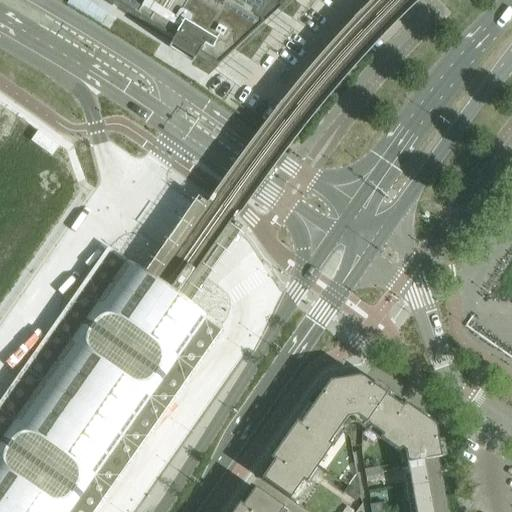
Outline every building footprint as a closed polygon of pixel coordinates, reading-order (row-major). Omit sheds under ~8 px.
[(104,0),(174,42),(171,47),(176,50),(177,52),(179,54),(181,56),(184,57),(186,58),(189,58),(194,60),(197,56),(217,68),(224,61),(236,50),(259,29),(259,28),(260,27),(260,26),(260,25),(259,24),(259,23),(255,21),(257,20),(265,13),(273,6),(276,8),(277,9),(286,0),(224,0),(223,2),(220,9),(205,0),(104,0)] [(2,117),(0,119),(0,141),(12,124),(2,117)] [(38,133),(31,142),(51,157),(58,148),(38,133)] [(186,395),(228,334),(214,325),(112,255),(0,416),(0,511),(104,511),(107,508),(143,456),(186,395)] [(359,378),(344,381),(351,419),(355,418),(365,425),(385,396),(359,378)] [(329,383),(310,410),(339,430),(346,420),(351,419),(344,381),(329,383)] [(385,396),(365,425),(382,437),(379,440),(399,453),(401,450),(404,452),(406,464),(437,458),(437,459),(441,459),(435,427),(404,405),(402,408),(385,396)] [(296,424),(283,442),(318,467),(331,448),(328,446),(339,430),(310,410),(299,426),(296,424)] [(273,463),(261,481),(289,501),(302,483),(305,486),(318,467),(283,442),(270,461),(273,463)] [(437,458),(406,464),(410,485),(440,480),(437,459),(437,458)] [(379,468),(364,471),(366,478),(380,475),(379,468)] [(356,476),(348,488),(360,496),(356,476)] [(440,480),(410,485),(414,506),(444,501),(440,480)] [(237,505),(238,506),(233,511),(281,511),(283,510),(249,487),(237,505)] [(360,496),(348,488),(344,493),(356,501),(360,496)] [(446,511),(444,501),(414,506),(414,511),(446,511)]
